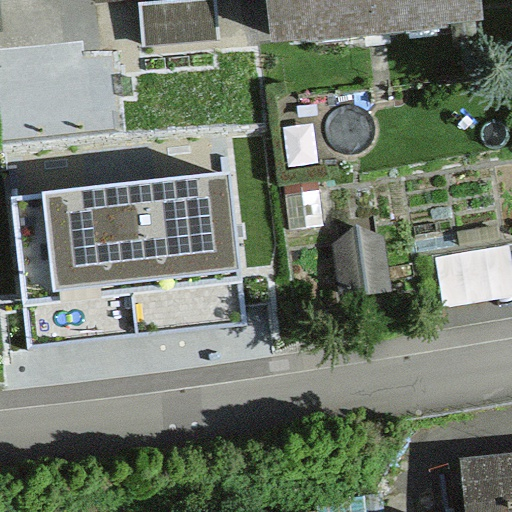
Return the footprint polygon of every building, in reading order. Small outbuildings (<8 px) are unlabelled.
[(0,0),(0,30),(13,29),(10,0),(0,0)] [(144,39),(145,0),(106,0),(106,38),(144,39)] [(490,0),(283,0),(290,50),(494,25),(490,0)] [(225,1),(150,3),(151,48),(227,45),(225,1)] [(230,178),(14,198),(28,343),(243,323),(230,178)] [(389,243),(335,251),(342,301),(397,293),(389,243)] [(511,511),(511,469),(471,474),(475,511),(511,511)]
